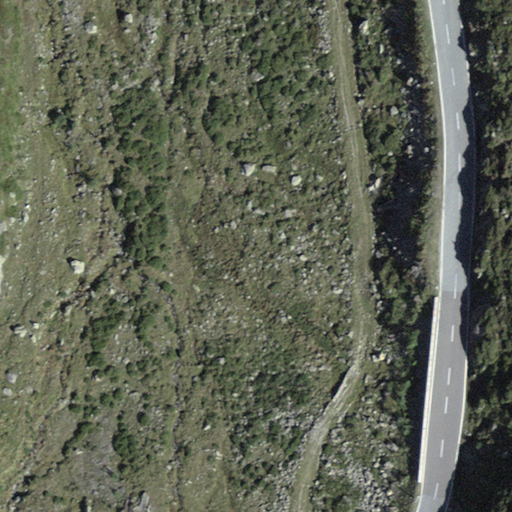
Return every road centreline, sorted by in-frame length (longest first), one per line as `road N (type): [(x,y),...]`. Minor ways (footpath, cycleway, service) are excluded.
road 1 (trunk): [(5,511),(187,0)]
road 2 (tertiary): [(443,0),(459,170),(447,390),(430,511)]
